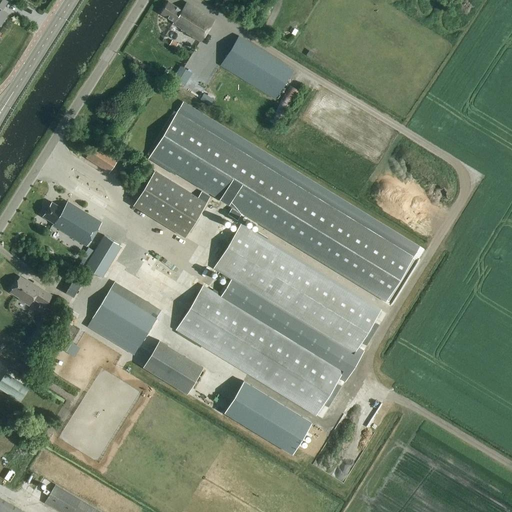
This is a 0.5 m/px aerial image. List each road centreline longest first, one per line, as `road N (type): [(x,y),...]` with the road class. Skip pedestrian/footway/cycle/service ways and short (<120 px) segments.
road 1 (unclassified): [(0,226),(143,0)]
road 2 (unknown): [(47,151),(184,263)]
road 3 (primary): [(0,111),(71,0)]
